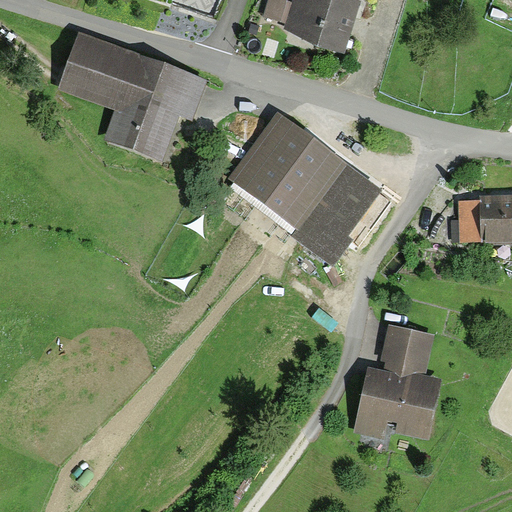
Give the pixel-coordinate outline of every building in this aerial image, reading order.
[(286,25),(293,4),(278,0),(269,0),(263,18),(286,25)] [(286,25),(285,31),(345,56),(361,4),(350,0),(294,0),(293,4),(286,25)] [(207,83),(79,34),(58,92),(116,114),(104,143),(162,165),(180,118),(192,123),(207,83)] [(345,168),(278,116),(229,178),(297,231),(345,168)] [(383,194),(345,168),(297,231),(292,238),(333,269),(351,245),(361,250),(394,205),(381,196),(383,194)] [(511,197),(480,198),(480,202),(459,203),(459,222),(460,242),(460,244),(481,243),(481,241),(486,240),(486,247),(511,246),(511,197)] [(460,242),(459,222),(452,222),(453,243),(460,242)] [(390,328),(379,373),(413,380),(414,375),(426,378),(435,337),(390,328)] [(379,373),(368,370),(354,435),(385,442),(386,433),(429,443),(443,381),(426,378),(414,375),(413,380),(379,373)]
